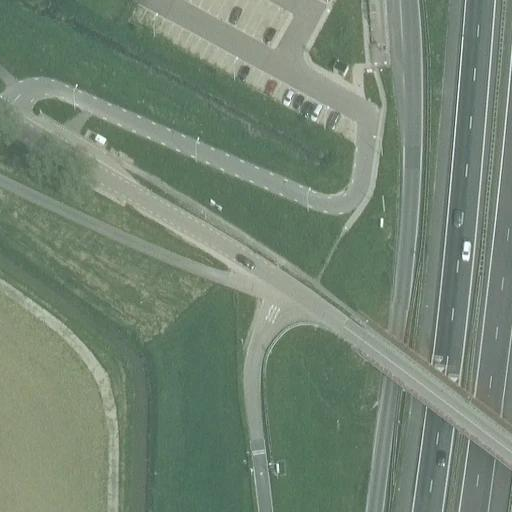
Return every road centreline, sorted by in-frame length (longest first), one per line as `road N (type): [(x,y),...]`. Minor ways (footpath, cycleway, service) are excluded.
road 1 (motorway): [(480,0),(427,511)]
road 2 (motorway): [(408,0),(410,195),(374,511)]
road 3 (tertiary): [(288,287),(0,117)]
road 4 (motorway): [(472,511),(511,196)]
road 5 (tertiary): [(288,287),(511,454)]
